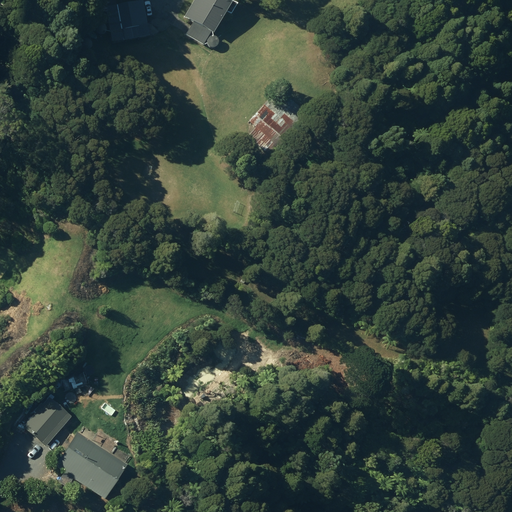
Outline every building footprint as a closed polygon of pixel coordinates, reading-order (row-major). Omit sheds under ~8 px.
[(184,37),(202,48),(209,36),(212,37),(229,7),(216,0),(194,0),(183,20),(192,25),(184,37)] [(104,10),(111,45),(148,38),(141,3),(104,10)] [(246,137),(268,157),(281,143),(282,144),(291,134),(298,140),(307,130),(299,123),(305,115),(276,89),(247,122),(253,128),(246,137)] [(21,428),(43,447),(69,418),(47,399),(41,406),(39,404),(32,412),(34,414),(21,428)] [(70,480),(102,500),(124,466),(75,434),(52,468),(61,474),(55,483),(64,489),(70,480)]
